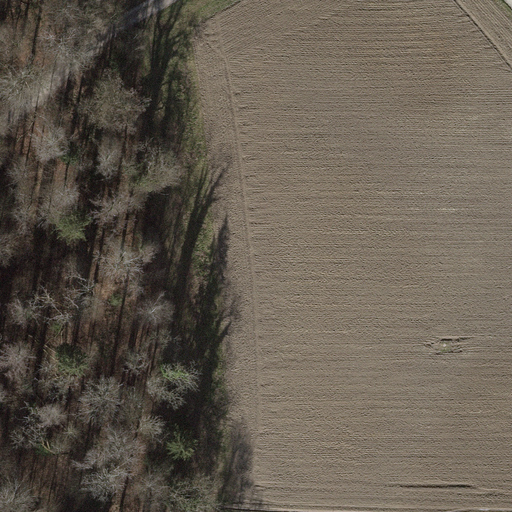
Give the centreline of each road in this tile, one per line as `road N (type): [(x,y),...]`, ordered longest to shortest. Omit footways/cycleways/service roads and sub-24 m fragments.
road 1 (track): [(151,10),(160,179),(200,511)]
road 2 (track): [(168,0),(87,51),(0,128)]
